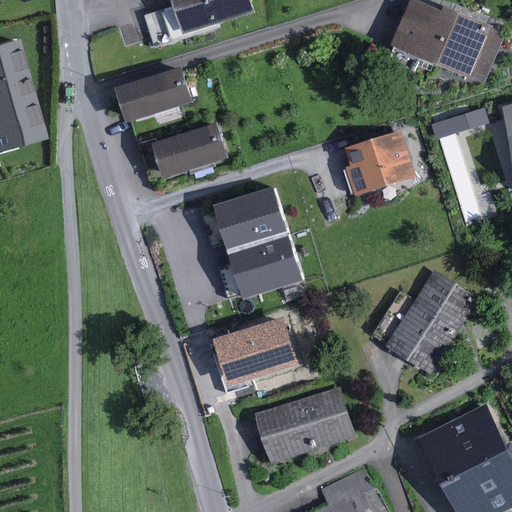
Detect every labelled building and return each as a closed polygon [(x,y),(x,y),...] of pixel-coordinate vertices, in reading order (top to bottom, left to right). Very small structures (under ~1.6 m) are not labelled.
[(252,0),(175,0),(177,7),(187,35),(257,13),(252,0)] [(446,15),(416,2),(392,61),(416,70),(421,59),(487,85),(500,52),(507,34),(496,30),(497,27),(449,8),(446,15)] [(187,35),(177,7),(146,16),(155,45),(187,35)] [(20,36),(0,41),(0,152),(48,140),(20,36)] [(374,43),(366,51),(378,64),(386,57),(374,43)] [(186,69),(122,90),(133,124),(170,112),(198,103),(186,69)] [(485,109),(434,126),(439,141),(490,124),(485,109)] [(170,112),(133,124),(142,150),(178,138),(170,112)] [(178,138),(142,150),(154,183),(232,158),(221,124),(178,138)] [(404,132),(349,150),(354,168),(349,169),(358,197),(418,178),(404,132)] [(291,236),(275,187),(218,205),(220,211),(203,217),(212,247),(230,242),(234,254),(291,236)] [(291,236),(234,254),(237,264),(221,269),(231,299),(246,294),(248,302),(306,283),(291,236)] [(483,295),(439,268),(418,301),(391,343),(435,370),(463,326),(483,295)] [(376,333),(391,343),(418,301),(403,292),(376,333)] [(289,324),(224,345),(237,388),(303,367),(289,324)] [(342,387),(257,415),(273,465),(359,438),(342,387)] [(511,449),(492,411),(426,445),(461,511),(502,511),(511,507),(511,449)] [(329,506),(317,511),(373,511),(364,492),(373,488),(364,469),(321,490),(329,506)]
